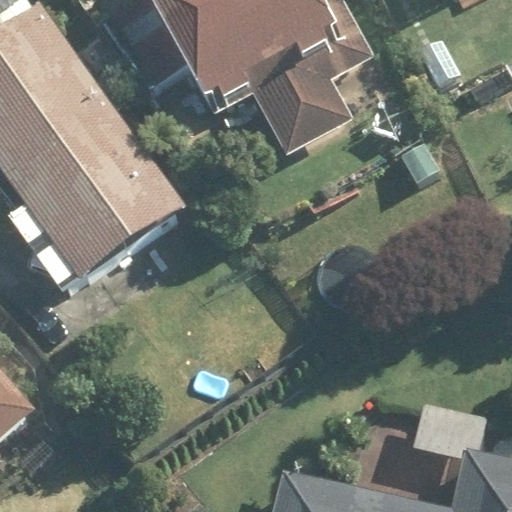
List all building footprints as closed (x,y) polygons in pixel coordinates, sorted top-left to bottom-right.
[(127,0),(199,127),(210,121),(214,127),(244,110),(240,104),(286,78),(294,92),(325,75),(317,61),(331,53),(301,0),(127,0)] [(0,188),(77,309),(187,238),(51,26),(0,58),(0,188)] [(360,135),(330,84),(251,132),(281,182),(360,135)] [(431,145),(390,165),(409,202),(449,182),(431,145)] [(0,380),(0,461),(39,432),(0,380)] [(511,511),(511,474),(467,465),(457,511),(365,511),(281,495),(277,511),(511,511)]
